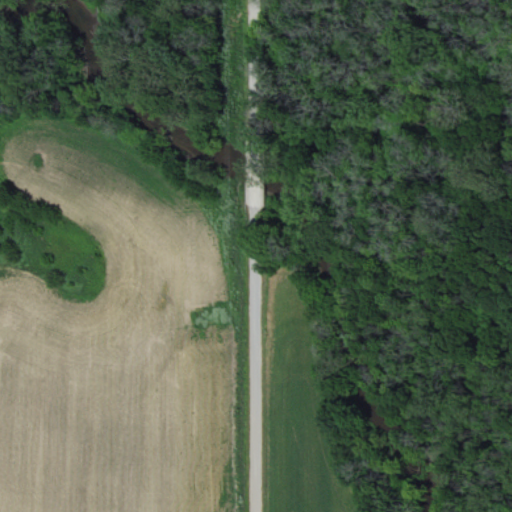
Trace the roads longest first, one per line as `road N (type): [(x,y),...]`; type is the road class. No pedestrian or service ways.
road 1 (residential): [(261,511),(258,236)]
road 2 (residential): [(257,136),(256,0)]
